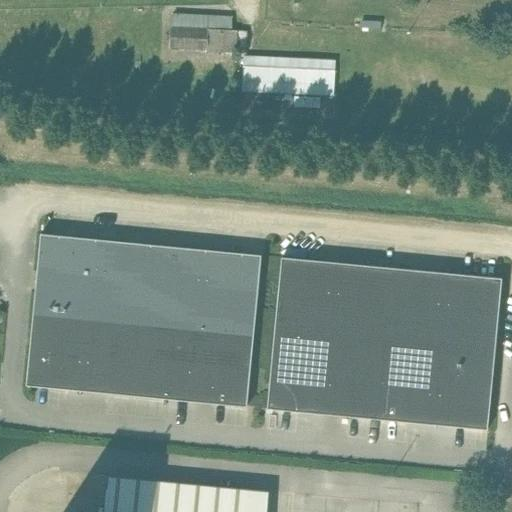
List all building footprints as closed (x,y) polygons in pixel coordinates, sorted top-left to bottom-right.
[(206,49),(207,28),(170,26),(169,48),(206,49)] [(247,30),(238,30),(207,28),(206,49),(206,51),(246,53),(247,30)] [(334,95),(335,69),(244,65),(242,91),(334,95)] [(26,385),(137,396),(151,244),(41,233),(26,385)] [(247,406),(262,255),(151,244),(137,396),(247,406)] [(377,419),(392,267),(281,257),(267,408),(377,419)] [(488,430),(502,278),(392,267),(377,419),(488,430)]
